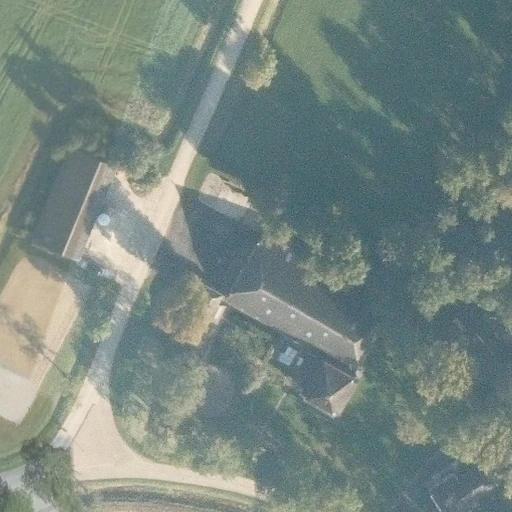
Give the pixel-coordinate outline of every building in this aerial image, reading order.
[(32,234),(78,253),(116,159),(70,140),(32,234)] [(272,205),(264,220),(287,232),(294,217),(272,205)] [(309,366),(314,368),(303,387),(337,406),(356,373),(338,363),(343,355),(357,363),(394,300),(266,225),(225,297),(300,340),(305,343),(305,342),(310,345),(309,348),(317,352),(309,366)] [(225,302),(219,299),(224,289),(197,276),(168,335),(201,351),(225,302)] [(499,478),(485,458),(457,476),(453,470),(431,485),(448,511),(455,511),(474,500),(471,496),(499,478)]
